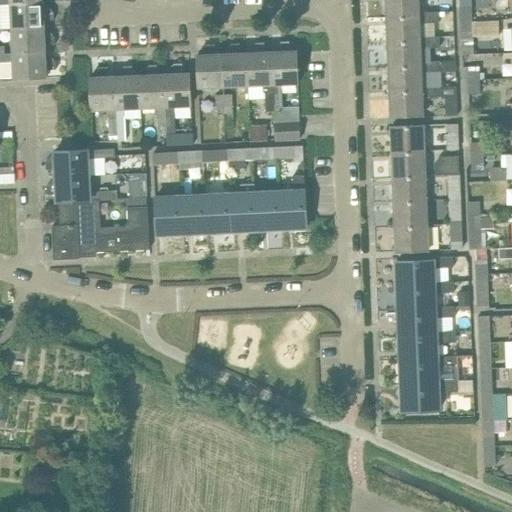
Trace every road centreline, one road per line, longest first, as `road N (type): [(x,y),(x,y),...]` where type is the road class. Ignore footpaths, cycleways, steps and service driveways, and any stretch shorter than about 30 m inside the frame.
road 1 (residential): [(351,295),(339,4)]
road 2 (residential): [(339,4),(107,14),(94,0)]
road 3 (residential): [(32,280),(26,94),(0,96)]
road 4 (residential): [(351,295),(149,298)]
